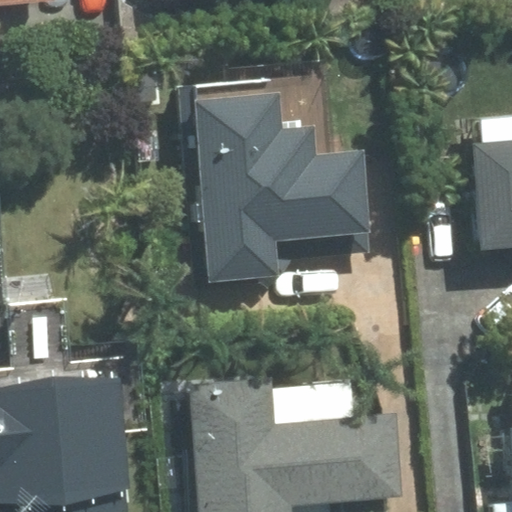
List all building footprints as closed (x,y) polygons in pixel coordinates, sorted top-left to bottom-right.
[(189,40),(128,44),(131,81),(191,77),(189,40)] [(244,92),(160,99),(177,281),(248,275),(245,242),(342,234),(335,153),(285,157),(283,129),(248,132),(244,92)] [(511,137),(443,143),(452,248),(511,242),(511,137)] [(237,378),(163,385),(174,511),(267,511),(268,508),(375,499),(367,414),(242,425),(237,378)] [(104,511),(93,380),(0,388),(0,511),(104,511)] [(511,511),(511,420),(486,423),(493,511),(511,511)]
